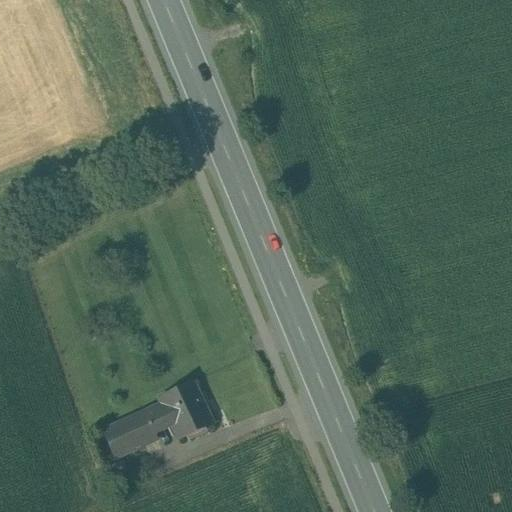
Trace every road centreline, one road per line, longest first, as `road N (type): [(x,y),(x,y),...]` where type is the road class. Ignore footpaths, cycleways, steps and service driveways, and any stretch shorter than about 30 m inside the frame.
road 1 (primary): [(167,0),(375,511)]
road 2 (track): [(226,144),(18,237)]
